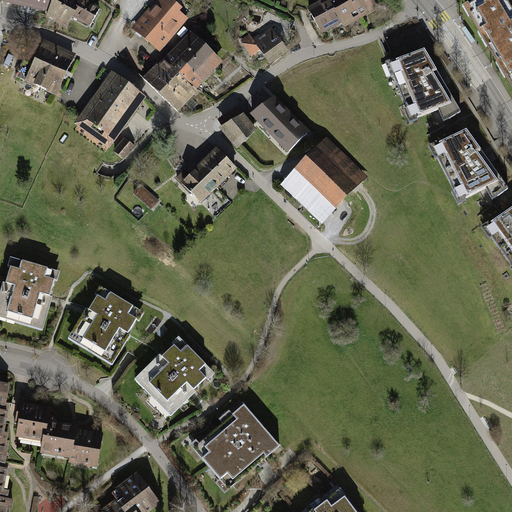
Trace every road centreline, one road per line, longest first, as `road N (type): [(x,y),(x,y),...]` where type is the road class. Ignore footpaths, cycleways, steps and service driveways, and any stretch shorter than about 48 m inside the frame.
road 1 (residential): [(424,1),(380,31),(298,56),(201,127),(174,117),(89,52),(0,24)]
road 2 (track): [(511,477),(438,358),(322,241)]
road 3 (tertiary): [(427,5),(511,132)]
